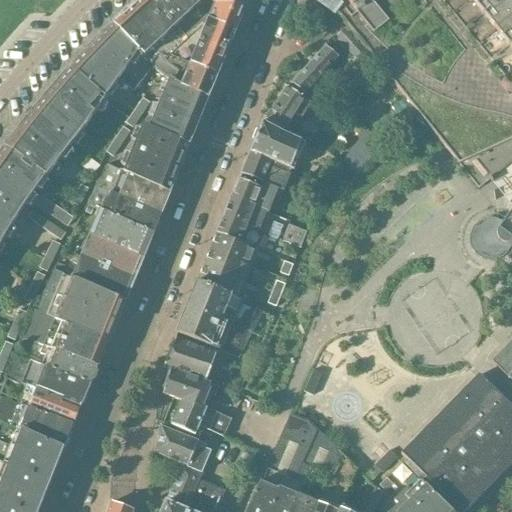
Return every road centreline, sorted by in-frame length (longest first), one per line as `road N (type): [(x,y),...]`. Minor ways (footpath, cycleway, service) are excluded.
road 1 (residential): [(70,511),(277,0)]
road 2 (residential): [(90,0),(0,100)]
